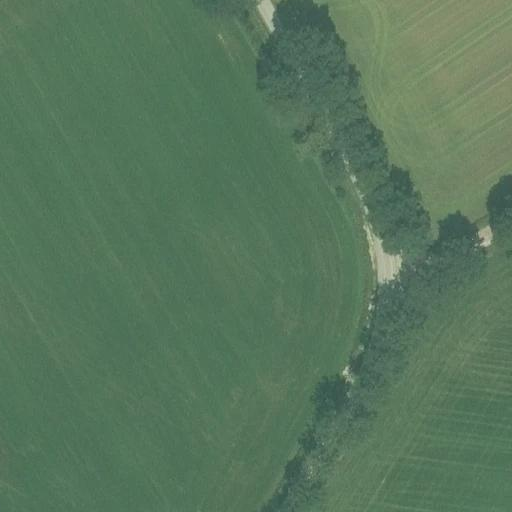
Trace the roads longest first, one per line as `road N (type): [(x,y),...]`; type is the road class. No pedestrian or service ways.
road 1 (unclassified): [(286,511),(363,380),(389,293),(370,199),(261,0)]
road 2 (track): [(511,218),(389,293)]
